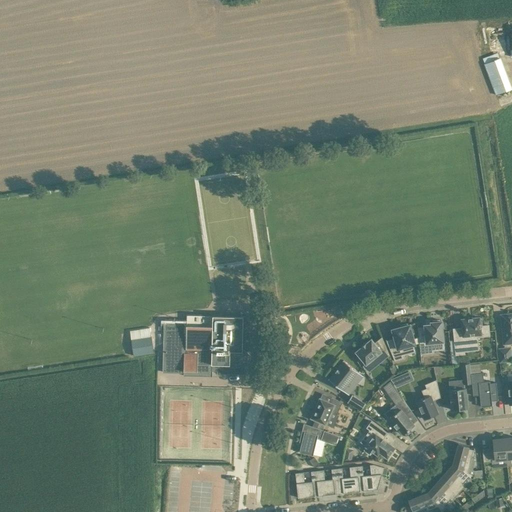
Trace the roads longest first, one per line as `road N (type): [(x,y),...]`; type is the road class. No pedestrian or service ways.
road 1 (residential): [(251,511),(259,434),(272,400),(320,339),(375,310),(511,291)]
road 2 (residential): [(391,505),(408,458),(424,441),(449,429),(511,422)]
